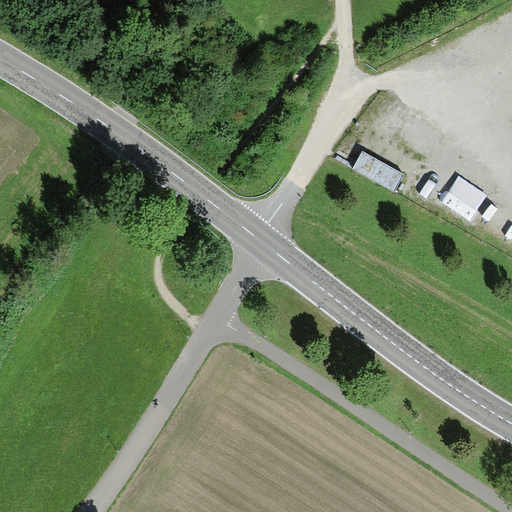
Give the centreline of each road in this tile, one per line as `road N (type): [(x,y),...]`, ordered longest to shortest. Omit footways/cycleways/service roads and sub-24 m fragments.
road 1 (track): [(206,330),(165,297),(153,279),(155,257),(344,18)]
road 2 (unclassified): [(258,242),(81,511)]
road 3 (primary): [(0,63),(258,242)]
road 4 (primary): [(258,242),(511,423)]
